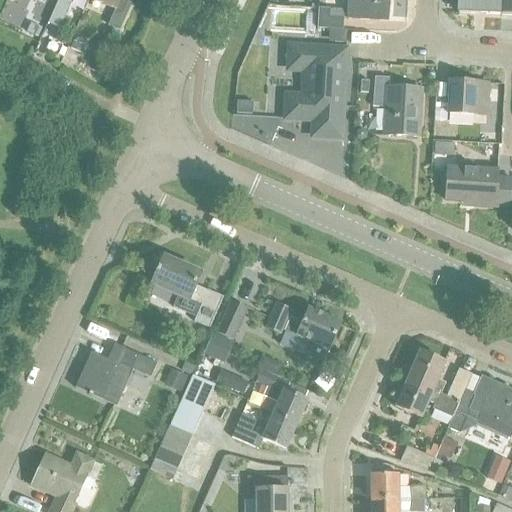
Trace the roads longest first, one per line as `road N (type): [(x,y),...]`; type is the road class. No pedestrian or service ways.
road 1 (tertiary): [(511,297),(146,138)]
road 2 (residential): [(396,302),(123,187)]
road 3 (tertiary): [(0,456),(123,187)]
road 4 (residential): [(331,511),(334,444),(396,302)]
road 5 (residential): [(146,138),(199,0)]
road 6 (residential): [(511,353),(396,302)]
